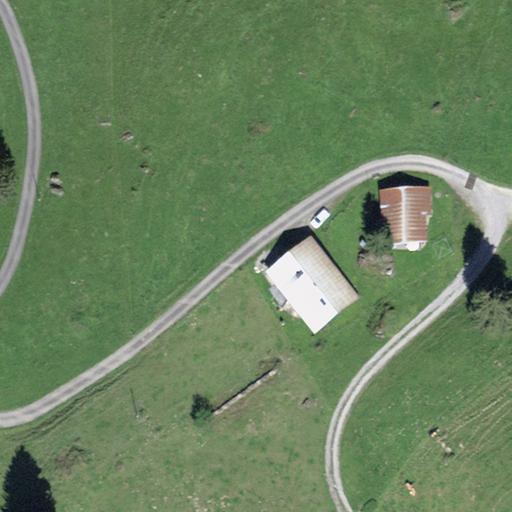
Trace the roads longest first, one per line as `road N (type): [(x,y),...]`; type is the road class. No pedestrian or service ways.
road 1 (track): [(347,511),(340,431),(370,378),(492,263),(488,208),(469,184),(441,169),(408,163),(374,171),(315,207),(129,358),(24,422),(0,424)]
road 2 (track): [(0,298),(24,236),(41,126),(3,0)]
